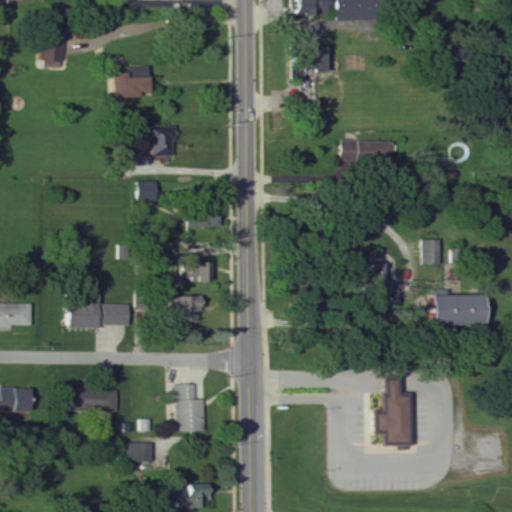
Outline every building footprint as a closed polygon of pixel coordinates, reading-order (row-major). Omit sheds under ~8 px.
[(293,0),(294,16),(330,16),(329,0),(293,0)] [(334,0),(334,20),(368,21),(368,0),(334,0)] [(42,68),(62,68),(61,31),(41,32),(42,68)] [(324,50),(305,50),(305,62),(291,62),(291,80),(303,81),(303,73),(324,73),(324,50)] [(147,67),(124,68),(124,73),(114,74),(115,99),(138,99),(138,94),(148,94),(147,67)] [(172,157),(173,127),(148,127),(147,139),(136,138),(136,157),(149,157),(172,157)] [(391,143),(340,141),(339,162),(382,163),(381,170),(391,170),(391,143)] [(156,201),(156,183),(136,182),(135,201),(156,201)] [(219,209),(194,208),(194,216),(185,216),(185,228),(219,229),(219,209)] [(421,241),(422,266),(440,265),(440,240),(421,241)] [(181,281),(211,282),(212,261),(182,260),(181,281)] [(355,267),(355,292),(368,291),(369,301),(385,301),(384,266),(355,267)] [(432,327),(483,326),(483,296),(445,296),(445,291),(432,291),(432,327)] [(129,305),(99,305),(99,295),(83,295),(83,305),(68,305),(69,328),(129,328),(129,305)] [(175,297),(175,303),(169,303),(169,314),(175,314),(175,322),(200,323),(200,297),(175,297)] [(0,327),(32,327),(32,305),(0,305),(0,327)] [(409,447),(410,395),(399,395),(399,379),(382,378),(382,412),(372,412),(372,436),(381,436),(381,447),(409,447)] [(195,385),(174,386),(175,433),(204,432),(203,401),(195,401),(195,385)] [(33,390),(0,389),(0,422),(3,422),(3,412),(33,413),(33,390)] [(117,391),(67,390),(66,411),(116,412),(117,391)] [(152,444),(124,444),(123,463),(152,464),(152,444)] [(175,511),(185,511),(186,509),(208,509),(207,485),(177,485),(177,494),(170,494),(170,502),(175,502),(175,511)]
